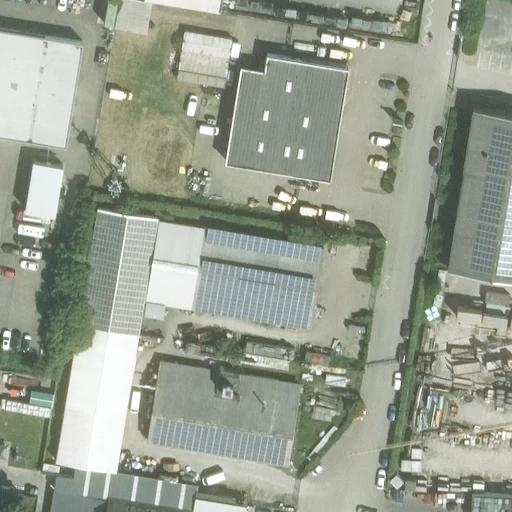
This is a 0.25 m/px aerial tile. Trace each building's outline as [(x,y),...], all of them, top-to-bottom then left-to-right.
[(151,0),(118,0),(115,27),(146,32),(152,0),(151,0)] [(221,0),(151,0),(152,0),(220,11),(221,0)] [(83,42),(0,28),(0,134),(66,145),(83,42)] [(185,30),(178,69),(225,77),(232,38),(185,30)] [(304,56),(290,57),(289,57),(267,53),(264,69),(248,165),(330,179),(342,105),(345,106),(352,67),(349,63),(304,56)] [(264,69),(241,65),(225,162),(248,165),(264,69)] [(511,113),(473,107),(463,169),(511,176),(511,113)] [(63,164),(32,159),(24,209),(54,214),(63,164)] [(511,176),(463,169),(454,228),(511,237),(511,176)] [(158,216),(97,206),(78,323),(139,333),(145,299),(158,218),(158,216)] [(158,218),(145,299),(190,307),(203,226),(158,218)] [(323,246),(203,226),(190,307),(310,327),(323,246)] [(511,237),(454,228),(447,268),(511,278),(511,237)] [(78,323),(55,461),(74,464),(116,471),(139,333),(78,323)] [(264,345),(263,354),(293,357),(294,347),(264,345)] [(249,376),(219,371),(216,390),(246,395),(249,376)] [(278,381),(249,376),(246,395),(275,400),(278,381)] [(216,390),(156,380),(147,440),(265,460),(275,400),(246,395),(216,390)] [(294,404),(275,400),(265,460),(285,464),(294,404)] [(116,471),(74,464),(72,476),(155,490),(157,477),(116,471)] [(177,481),(157,477),(155,490),(175,493),(177,481)] [(197,484),(177,481),(175,493),(195,496),(197,484)] [(70,492),(67,511),(107,511),(110,498),(70,492)] [(191,511),(110,498),(107,511),(191,511)]
